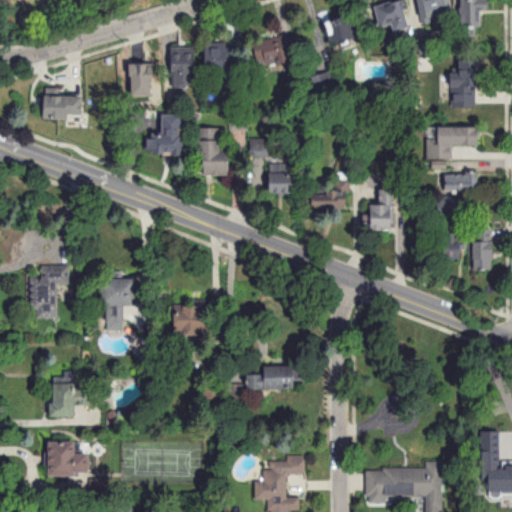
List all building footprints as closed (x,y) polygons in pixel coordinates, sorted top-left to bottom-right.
[(396,0),(378,3),(383,30),(411,24),(406,0),(396,0)] [(420,0),(424,18),(455,12),(453,0),(420,0)] [(326,20),(333,44),(363,36),(357,12),(326,20)] [(259,65),(296,64),(295,42),(258,43),(259,65)] [(207,44),(207,72),(237,72),(237,44),(207,44)] [(174,87),(197,87),(197,46),(174,46),(174,87)] [(156,95),(156,73),(150,73),(150,62),(131,62),(131,95),(156,95)] [(313,75),(317,91),(339,86),(335,70),(313,75)] [(47,117),(86,117),(86,94),(47,94),(47,117)] [(185,114),(165,114),(166,136),(150,136),(151,154),(186,153),(185,114)] [(453,158),(454,144),(482,144),(482,126),(439,126),(439,133),(429,133),(428,157),(453,158)] [(233,176),(233,154),(223,154),(223,128),(201,128),(201,175),(233,176)] [(252,158),(272,157),(271,138),(251,140),(252,158)] [(445,191),(477,191),(477,172),(445,172),(445,191)] [(270,194),(300,194),(300,173),(270,173),(270,194)] [(339,179),(339,189),(322,190),(322,209),(350,209),(349,179),(339,179)] [(369,229),(397,229),(397,189),(380,189),(380,204),(369,204),(369,229)] [(440,208),(451,209),(451,198),(440,197),(440,208)] [(465,229),(446,229),(446,257),(465,257),(465,229)] [(476,240),(476,269),(495,269),(495,240),(476,240)] [(37,318),(59,318),(59,284),(71,284),(71,265),(43,265),(43,277),(31,277),(31,309),(37,309),(37,318)] [(125,305),(138,306),(138,279),(106,278),(105,330),(125,330),(125,305)] [(177,305),(177,345),(191,345),(191,336),(211,336),(211,305),(177,305)] [(301,388),(301,365),(267,365),(267,373),(250,373),(250,388),(301,388)] [(55,416),(78,416),(78,404),(92,404),(92,388),(78,388),(78,383),(55,383),(55,416)] [(92,453),(80,453),(80,441),(51,441),(51,475),(92,475),(92,453)] [(268,511),(299,511),(301,511),(301,497),(289,498),(288,474),(307,473),(307,455),(288,455),(288,460),(270,460),(270,469),(265,469),(265,481),(256,481),(257,500),(268,500),(268,511)] [(443,511),(444,462),(427,462),(427,469),(368,468),(367,504),(388,505),(388,496),(427,496),(426,511),(443,511)]
